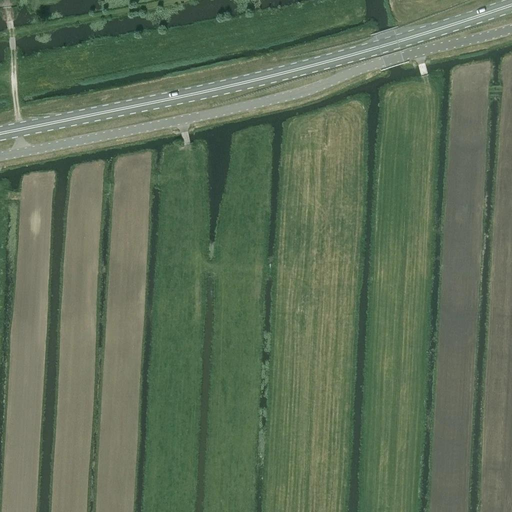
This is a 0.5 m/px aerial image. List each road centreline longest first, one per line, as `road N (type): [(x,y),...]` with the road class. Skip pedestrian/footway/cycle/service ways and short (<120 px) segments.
road 1 (primary): [(0,133),(231,83),(511,1)]
road 2 (unclassified): [(511,28),(304,88),(0,154)]
road 3 (track): [(11,13),(21,152)]
